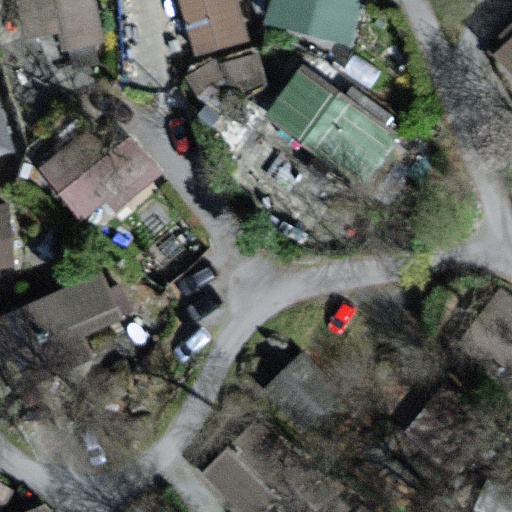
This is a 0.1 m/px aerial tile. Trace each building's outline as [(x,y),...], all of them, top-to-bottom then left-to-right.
[(101,0),(10,0),(18,67),(108,59),(101,0)] [(237,0),(189,0),(203,48),(248,35),(237,0)] [(279,0),(275,18),(352,40),(363,0),(279,0)] [(308,69),(278,109),(363,171),(392,131),(308,69)] [(116,120),(54,168),(88,210),(110,192),(117,201),(156,171),(116,120)] [(0,263),(18,261),(10,204),(0,205),(0,263)] [(120,313),(104,276),(0,322),(0,336),(12,362),(120,313)] [(299,342),(269,380),(312,414),(342,376),(299,342)] [(253,511),(256,511),(282,489),(302,511),(320,511),(332,502),(249,411),(201,455),(253,511)] [(0,499),(9,472),(0,469),(0,499)] [(56,511),(44,491),(5,511),(56,511)]
